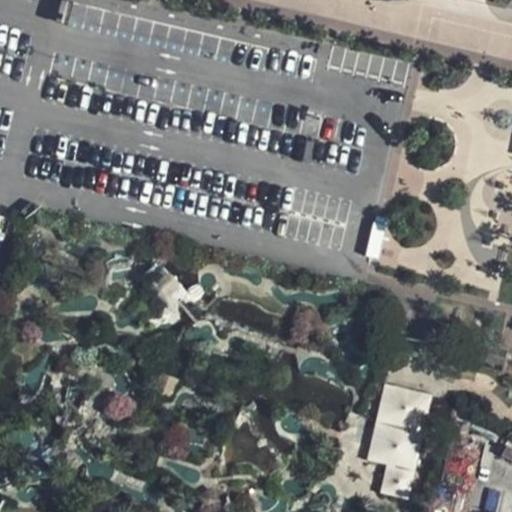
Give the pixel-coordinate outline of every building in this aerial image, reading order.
[(480,344),(478,357),(505,362),(507,350),(480,344)] [(164,370),(157,382),(168,388),(175,376),(164,370)] [(411,492),(434,397),(417,392),(410,421),(402,420),(394,418),(387,446),(381,469),(390,471),(386,486),(411,492)] [(373,443),(380,415),(363,411),(356,439),(373,443)] [(373,443),(387,446),(394,418),(380,415),(373,443)] [(436,511),(460,511),(474,455),(451,449),(436,511)] [(210,487),(199,496),(207,506),(218,498),(210,487)]
